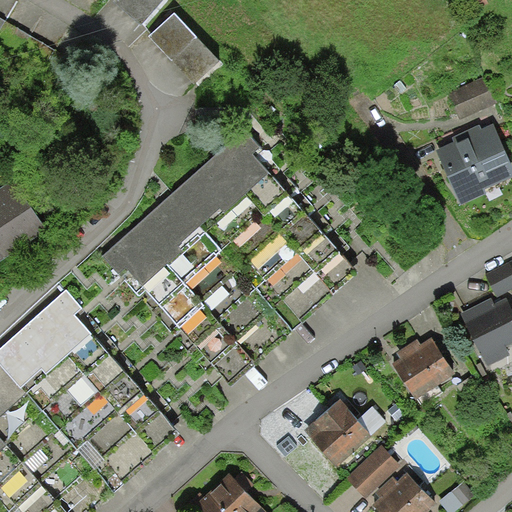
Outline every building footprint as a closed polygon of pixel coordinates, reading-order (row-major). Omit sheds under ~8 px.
[(79,63),(0,17),(0,54),(63,90),(79,63)] [(498,100),(489,77),(450,93),(460,115),(498,100)] [(511,172),(487,116),(434,138),(461,202),(485,192),(482,184),(511,172)] [(336,224),(241,120),(168,185),(287,317),(351,259),(347,255),(361,242),(341,220),(336,224)] [(287,317),(168,185),(99,247),(193,351),(190,354),(209,375),(221,364),(227,371),(287,317)] [(0,256),(45,226),(20,190),(0,203),(0,256)] [(511,283),(511,264),(511,265),(509,260),(486,271),(496,291),(511,283)] [(159,382),(156,385),(61,281),(0,336),(0,361),(107,479),(171,421),(167,417),(180,405),(159,382)] [(478,313),(465,320),(484,356),(511,340),(511,308),(507,300),(496,306),(492,298),(475,308),(478,313)] [(406,356),(395,364),(417,397),(456,371),(434,337),(422,345),(418,339),(401,350),(406,356)] [(70,511),(107,479),(0,361),(0,499),(11,511),(9,511),(70,511)] [(371,433),(339,398),(315,421),(320,426),(310,435),(337,464),(371,433)] [(399,462),(383,446),(350,478),(366,494),(399,462)] [(424,511),(436,500),(407,471),(397,481),(393,477),(380,490),(385,494),(375,504),(383,511),(424,511)] [(266,511),(231,474),(198,505),(203,511),(266,511)]
